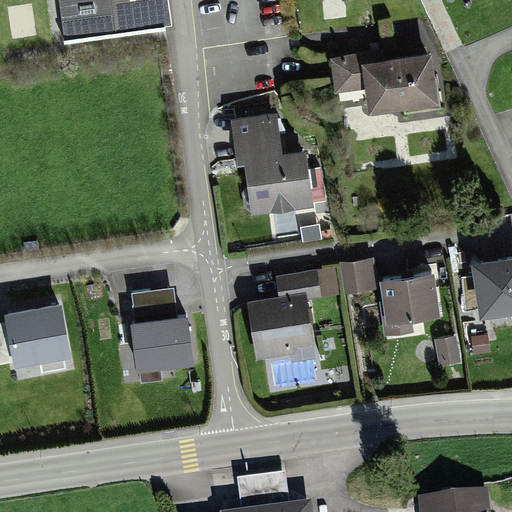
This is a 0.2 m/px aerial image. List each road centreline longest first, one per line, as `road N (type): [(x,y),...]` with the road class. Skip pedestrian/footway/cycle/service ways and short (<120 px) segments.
road 1 (residential): [(211,270),(511,212)]
road 2 (secondary): [(511,417),(235,447)]
road 3 (residential): [(174,0),(208,248)]
road 4 (secondary): [(235,447),(0,479)]
road 5 (residential): [(208,248),(0,275)]
road 6 (residential): [(211,270),(235,447)]
road 7 (residential): [(511,38),(461,62),(511,174)]
